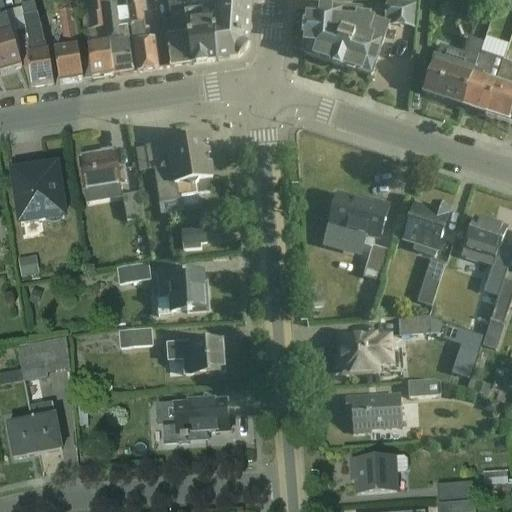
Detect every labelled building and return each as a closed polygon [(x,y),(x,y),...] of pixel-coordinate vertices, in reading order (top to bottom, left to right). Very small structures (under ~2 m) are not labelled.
[(180,0),(183,34),(199,33),(196,0),(180,0)] [(212,0),(211,23),(250,25),(250,0),(212,0)] [(141,26),(160,27),(161,4),(143,3),(141,26)] [(36,12),(9,17),(14,45),(42,40),(36,12)] [(303,54),(334,54),(334,15),(303,14),(303,54)] [(372,86),(388,34),(385,17),(334,15),(334,54),(303,54),(303,63),(312,66),(372,86)] [(74,21),(76,52),(89,51),(88,20),(74,21)] [(191,72),(215,70),(211,39),(187,42),(191,72)] [(191,72),(187,42),(167,44),(170,74),(191,72)] [(0,78),(17,72),(6,43),(0,44),(0,78)] [(135,78),(158,76),(156,45),(132,47),(135,78)] [(111,83),(131,80),(126,48),(107,51),(111,83)] [(111,83),(107,51),(85,54),(89,86),(111,83)] [(55,89),(79,86),(75,55),(51,58),(55,89)] [(28,95),(50,93),(46,59),(24,62),(28,95)] [(421,101),(460,114),(471,80),(432,67),(421,101)] [(484,121),(495,87),(471,80),(460,114),(484,121)] [(484,121),(507,128),(511,110),(511,92),(495,87),(484,121)] [(172,191),(214,185),(208,139),(165,146),(172,191)] [(81,197),(119,191),(114,159),(76,165),(81,197)] [(14,231),(63,226),(56,169),(8,175),(14,231)] [(327,236),(379,248),(388,210),(336,198),(327,236)] [(400,247),(437,260),(452,217),(415,204),(400,247)] [(462,261),(493,272),(506,235),(474,224),(462,261)] [(177,257),(207,256),(206,242),(205,227),(176,229),(177,257)] [(31,265),(35,283),(53,279),(48,261),(31,265)] [(177,322),(206,320),(204,277),(158,279),(159,304),(176,303),(177,322)] [(338,384),(395,377),(390,332),(332,338),(338,384)] [(166,386),(222,384),(220,346),(164,349),(166,386)] [(82,349),(33,354),(35,375),(12,377),(13,385),(85,377),(82,349)] [(353,438),(404,436),(403,397),(351,399),(353,438)] [(229,436),(227,401),(165,404),(167,428),(160,429),(161,447),(204,445),(203,437),(229,436)] [(43,463),(69,458),(62,421),(36,426),(43,463)] [(43,463),(36,426),(11,431),(18,468),(43,463)] [(350,501),(398,498),(395,462),(348,465),(350,501)] [(452,489),(451,511),(490,511),(491,490),(452,489)]
